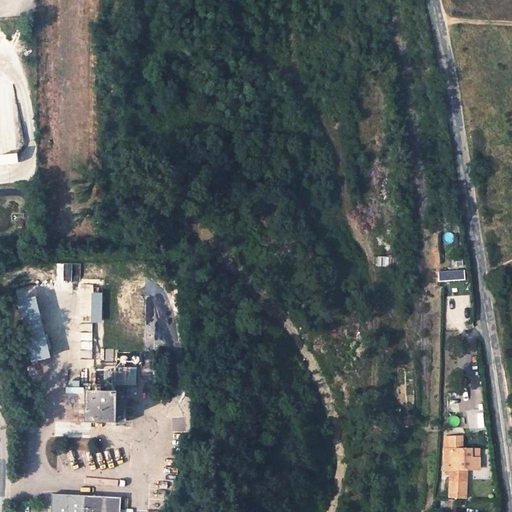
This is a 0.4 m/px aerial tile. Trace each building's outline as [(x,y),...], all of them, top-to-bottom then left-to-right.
[(14,163),(14,171),(25,170),(25,163),(14,163)] [(96,292),(95,322),(105,322),(105,292),(96,292)] [(30,361),(45,358),(43,351),(31,295),(16,299),(30,361)] [(81,322),(94,322),(94,295),(82,295),(81,322)] [(113,385),(133,385),(133,368),(113,368),(113,385)] [(83,422),(124,423),(124,392),(83,391),(83,422)] [(446,469),(456,469),(456,453),(450,454),(450,456),(446,456),(446,469)] [(469,453),(456,453),(456,469),(473,468),(473,463),(469,463),(469,453)] [(118,511),(119,497),(50,494),(49,511),(118,511)] [(447,502),(446,510),(455,511),(456,502),(447,502)]
